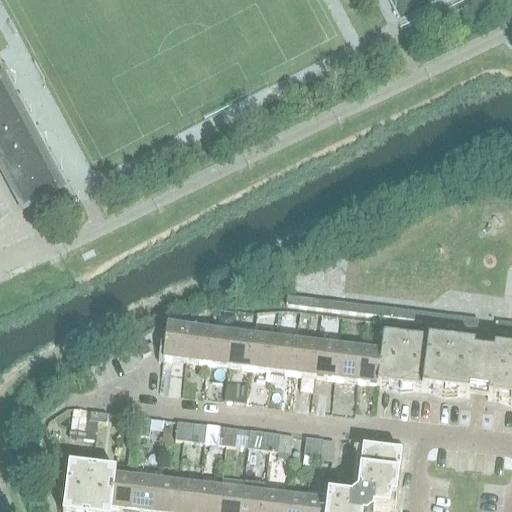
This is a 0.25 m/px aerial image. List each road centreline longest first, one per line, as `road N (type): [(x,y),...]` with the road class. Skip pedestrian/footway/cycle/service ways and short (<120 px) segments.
road 1 (residential): [(0,267),(88,234),(511,35)]
road 2 (residential): [(421,433),(76,400)]
